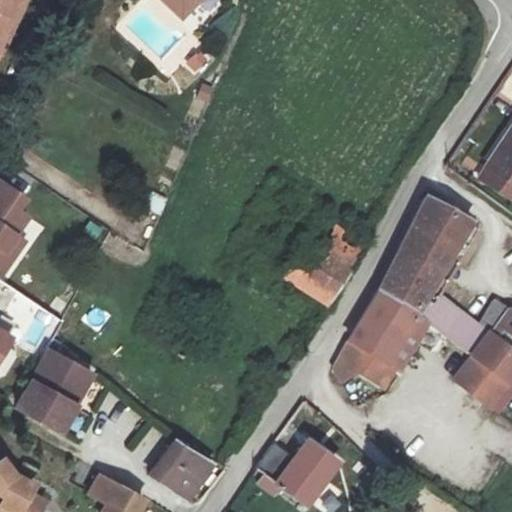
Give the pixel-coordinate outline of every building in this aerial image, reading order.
[(0,0),(0,64),(0,65),(29,2),(24,0),(0,0)] [(186,11),(176,0),(156,0),(174,21),(186,11)] [(176,0),(186,11),(198,0),(176,0)] [(511,139),(480,187),(511,209),(511,139)] [(0,282),(23,250),(13,243),(26,224),(16,216),(21,203),(0,186),(0,282)] [(398,274),(388,297),(421,321),(479,363),(497,337),(487,329),(445,301),(438,294),(455,261),(474,225),(475,223),(435,199),(398,274)] [(289,284),(334,311),(373,250),(324,221),(289,284)] [(485,231),(474,225),(455,261),(464,265),(466,266),(485,231)] [(438,294),(445,301),(464,265),(455,261),(438,294)] [(421,321),(388,297),(359,343),(377,354),(399,367),(421,321)] [(487,329),(497,337),(507,323),(511,315),(511,314),(501,306),(487,329)] [(511,327),(507,323),(497,337),(500,339),(511,347),(511,327)] [(511,347),(500,339),(497,337),(479,363),(511,386),(511,347)] [(0,381),(4,384),(8,382),(19,359),(18,354),(8,349),(10,346),(0,340),(0,381)] [(351,392),(377,354),(359,343),(356,349),(340,376),(351,392)] [(15,418),(60,440),(91,375),(55,345),(15,418)] [(511,394),(511,386),(479,363),(462,386),(499,413),(511,394)] [(149,467),(165,435),(148,427),(132,459),(149,467)] [(149,485),(193,509),(214,468),(177,441),(149,485)] [(268,480),(274,485),(312,511),(341,467),(309,447),(300,464),(277,449),(259,473),(268,480)] [(0,463),(0,487),(1,489),(18,497),(26,488),(12,481),(0,463)] [(135,511),(141,500),(99,475),(88,494),(103,504),(98,511),(135,511)] [(274,485),(268,480),(262,489),(269,494),(274,485)] [(1,489),(0,487),(0,511),(43,511),(27,503),(32,495),(26,488),(18,497),(1,489)]
